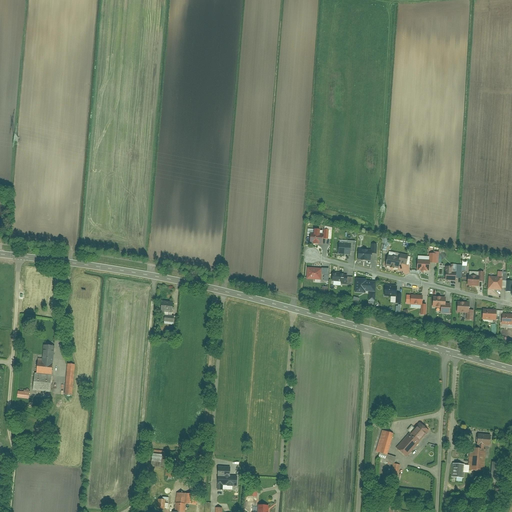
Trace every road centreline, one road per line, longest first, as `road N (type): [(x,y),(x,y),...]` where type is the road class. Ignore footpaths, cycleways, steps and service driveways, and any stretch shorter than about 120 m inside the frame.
road 1 (secondary): [(0,254),(223,291),(511,370)]
road 2 (track): [(9,511),(19,257)]
road 3 (unknown): [(150,275),(126,511)]
road 4 (residential): [(511,305),(304,253)]
